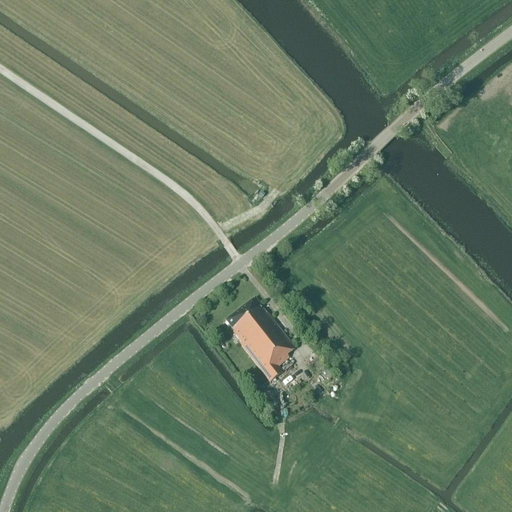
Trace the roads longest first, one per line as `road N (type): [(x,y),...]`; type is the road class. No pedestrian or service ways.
road 1 (tertiary): [(3,511),(32,449),(74,399),(511,32)]
road 2 (unknown): [(236,264),(182,200),(0,74)]
